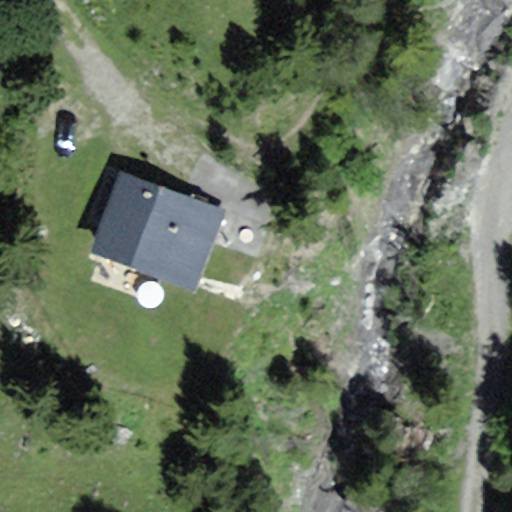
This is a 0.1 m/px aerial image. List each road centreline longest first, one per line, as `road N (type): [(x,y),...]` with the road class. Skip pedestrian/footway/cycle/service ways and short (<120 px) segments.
road 1 (track): [(511,163),(501,165),(486,189),(463,511)]
road 2 (track): [(33,0),(166,145),(241,188)]
